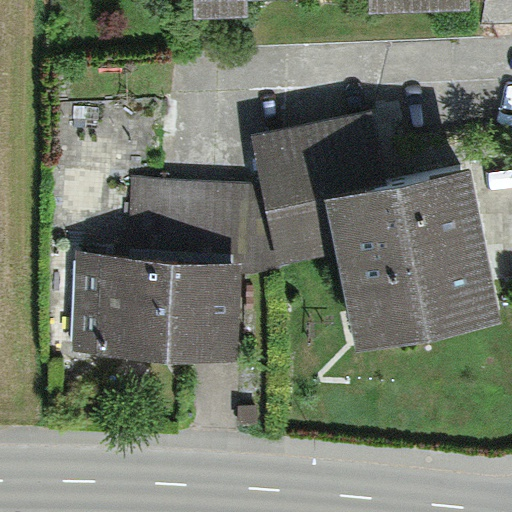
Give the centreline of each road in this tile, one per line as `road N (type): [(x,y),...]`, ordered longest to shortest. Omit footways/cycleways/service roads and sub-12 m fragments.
road 1 (secondary): [(0,483),(337,495),(472,511)]
road 2 (unknown): [(511,67),(252,70),(233,85),(222,118),(218,182)]
